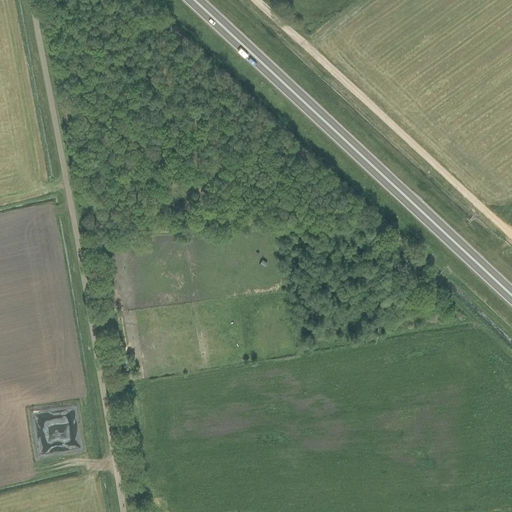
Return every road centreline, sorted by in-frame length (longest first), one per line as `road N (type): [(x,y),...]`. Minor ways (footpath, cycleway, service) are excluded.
road 1 (unclassified): [(123,511),(32,0)]
road 2 (trunk): [(511,295),(194,0)]
road 3 (track): [(256,0),(511,234)]
